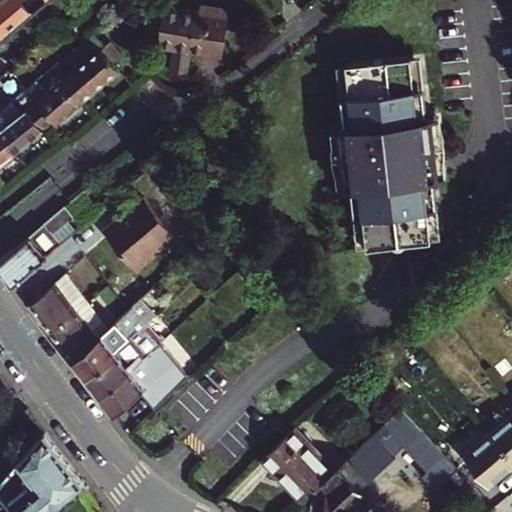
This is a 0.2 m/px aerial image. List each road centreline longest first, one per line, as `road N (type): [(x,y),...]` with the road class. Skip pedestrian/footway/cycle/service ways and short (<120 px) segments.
road 1 (residential): [(0,232),(131,124),(203,99),(326,0)]
road 2 (secondary): [(0,319),(111,465),(151,500)]
